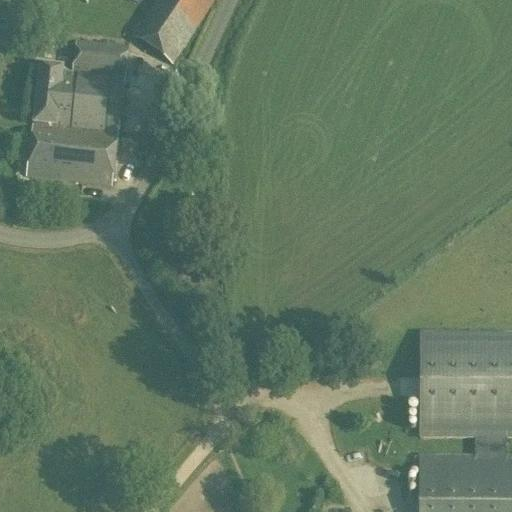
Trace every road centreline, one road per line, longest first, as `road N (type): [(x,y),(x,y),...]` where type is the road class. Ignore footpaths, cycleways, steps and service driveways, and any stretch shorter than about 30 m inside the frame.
road 1 (unclassified): [(134,511),(206,412),(209,389),(105,221)]
road 2 (unclassified): [(105,221),(126,202),(228,0)]
road 3 (unknown): [(208,396),(305,421),(404,511)]
